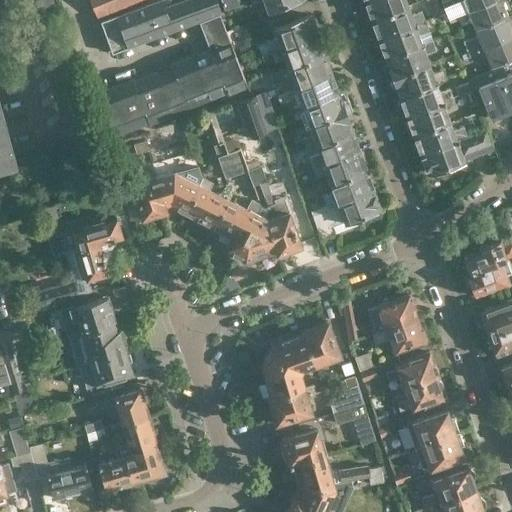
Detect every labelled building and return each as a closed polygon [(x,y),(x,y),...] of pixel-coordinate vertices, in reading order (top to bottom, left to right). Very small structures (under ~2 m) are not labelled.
[(28,0),(31,10),(54,4),(52,0),(28,0)] [(89,0),(96,17),(140,0),(89,0)] [(157,0),(100,21),(112,53),(221,13),(216,0),(157,0)] [(221,0),(225,10),(239,6),(236,0),(221,0)] [(287,3),(294,0),(252,0),(253,3),(260,0),(263,0),(267,10),(287,3)] [(365,0),(371,18),(408,5),(406,0),(365,0)] [(448,17),(489,0),(459,0),(451,3),(440,7),(445,19),(448,18),(448,17)] [(489,0),(448,17),(448,18),(450,21),(453,20),(457,18),(460,25),(471,21),(474,29),(507,15),(500,0),(489,0)] [(293,21),(289,8),(287,3),(267,10),(277,38),(258,45),(261,55),(271,52),(318,35),(310,15),(293,21)] [(412,14),(408,5),(371,18),(372,20),(369,24),(372,30),(376,32),(378,37),(424,20),(421,11),(412,14)] [(436,26),(445,22),(442,14),(433,17),(436,26)] [(207,48),(92,90),(107,135),(244,84),(219,15),(198,22),(207,48)] [(467,53),(511,34),(511,28),(507,15),(474,29),(477,36),(469,40),(468,38),(463,40),(467,49),(466,50),(467,53)] [(385,56),(421,43),(431,39),(428,31),(424,20),(378,37),(385,56)] [(442,45),(452,42),(449,33),(439,36),(442,45)] [(490,66),(511,56),(511,34),(467,53),(462,56),(463,60),(473,56),(476,63),(487,59),(490,66)] [(287,68),(324,54),(318,35),(271,52),(275,61),(284,58),(287,68)] [(431,39),(421,43),(385,56),(392,76),(429,62),(425,53),(435,50),(431,39)] [(285,90),(294,87),(331,74),(324,54),(287,68),(291,77),(281,80),(281,79),(273,82),(276,93),(277,93),(285,90)] [(511,60),(494,68),(511,109),(511,108),(511,60)] [(433,73),(429,62),(392,76),(393,77),(390,81),(393,88),(397,89),(400,97),(436,84),(446,80),(442,70),(433,73)] [(453,76),(464,73),(462,68),(451,70),(453,76)] [(490,117),(511,109),(494,68),(467,79),(468,82),(471,90),(481,116),(489,113),(490,117)] [(294,87),(301,104),(338,91),(331,74),(294,87)] [(471,90),(468,82),(455,87),(459,95),(471,90)] [(439,91),(436,84),(400,97),(397,101),(400,108),(404,109),(406,115),(453,98),(449,88),(439,91)] [(301,104),(291,108),(295,118),(305,115),(308,125),(345,112),(338,91),(301,104)] [(268,129),(255,94),(235,101),(248,137),(268,129)] [(413,135),(450,122),(446,111),(456,108),(453,98),(406,115),(408,121),(404,122),(408,133),(412,131),(413,135)] [(476,103),(468,107),(470,114),(479,110),(476,103)] [(0,167),(16,163),(0,104),(0,167)] [(345,112),(308,125),(312,135),(303,138),(306,148),(315,145),(352,132),(345,112)] [(466,137),(466,136),(463,127),(453,131),(450,122),(413,135),(420,153),(466,137)] [(466,137),(420,153),(427,173),(493,149),(486,128),(466,136),(466,137)] [(352,132),(315,145),(319,154),(309,157),(313,167),(359,150),(352,132)] [(145,140),(144,140),(134,143),(137,153),(148,150),(145,140)] [(224,141),(219,143),(214,145),(217,156),(228,153),(224,141)] [(288,155),(295,152),(293,145),(286,148),(288,155)] [(240,148),(228,153),(217,156),(225,178),(248,170),(240,148)] [(329,182),(366,169),(359,150),(313,167),(316,177),(326,173),(329,182)] [(295,152),(288,155),(291,163),(298,161),(295,152)] [(261,165),(248,170),(253,184),(266,179),(261,165)] [(327,205),(372,189),(366,169),(329,182),(333,192),(323,196),(327,205)] [(185,213),(200,184),(174,171),(156,177),(166,208),(171,206),(185,213)] [(166,208),(156,177),(132,184),(142,218),(167,211),(166,208)] [(220,231),(227,218),(221,214),(228,199),(209,189),(213,182),(203,177),(200,184),(185,213),(220,231)] [(266,179),(253,184),(258,199),(265,196),(271,194),(271,193),(266,179)] [(320,239),(333,234),(330,227),(380,209),(372,189),(327,205),(310,211),(320,239)] [(271,194),(265,196),(268,205),(268,206),(265,217),(277,251),(278,253),(301,245),(289,211),(284,199),(274,202),(271,194)] [(235,256),(257,213),(260,206),(259,202),(252,199),(248,208),(228,199),(221,214),(227,218),(220,231),(232,237),(225,251),(235,256)] [(60,207),(59,201),(39,207),(47,235),(72,228),(68,214),(60,216),(58,207),(60,207)] [(511,205),(504,210),(511,230),(511,241),(502,245),(500,240),(477,248),(478,249),(467,254),(463,261),(467,272),(502,260),(509,257),(511,256),(511,205)] [(257,213),(235,256),(246,262),(277,251),(265,217),(257,213)] [(117,216),(72,229),(77,247),(90,243),(91,247),(100,244),(111,250),(117,237),(123,235),(117,216)] [(105,262),(111,250),(100,244),(91,247),(90,243),(77,247),(67,251),(67,254),(73,271),(83,268),(87,279),(108,272),(105,262)] [(497,289),(510,284),(509,281),(511,280),(511,271),(511,270),(511,266),(509,257),(502,260),(467,272),(465,272),(473,295),(497,287),(497,289)] [(45,302),(67,296),(86,291),(82,278),(41,290),(28,293),(23,295),(27,308),(29,307),(45,302)] [(27,288),(28,293),(41,290),(39,284),(27,288)] [(368,308),(376,331),(416,317),(408,294),(368,308)] [(82,332),(114,323),(106,296),(69,307),(73,318),(78,317),(82,332)] [(511,297),(503,301),(504,303),(480,312),(484,323),(482,325),(484,329),(486,329),(488,333),(511,324),(511,297)] [(357,338),(355,331),(349,298),(341,299),(349,340),(357,338)] [(45,302),(29,307),(31,314),(47,310),(45,302)] [(3,356),(15,352),(16,352),(12,338),(27,333),(20,310),(0,316),(0,347),(0,348),(3,356)] [(390,337),(394,349),(395,351),(424,340),(416,317),(376,331),(371,333),(375,343),(390,337)] [(338,355),(338,354),(326,321),(301,330),(302,333),(313,362),(314,364),(338,355)] [(115,328),(114,323),(82,332),(91,360),(124,350),(118,327),(115,328)] [(511,324),(488,333),(489,337),(488,338),(489,343),(491,344),(495,355),(511,349),(511,324)] [(272,344),(267,354),(297,370),(299,367),(313,362),(302,333),(272,344)] [(245,348),(234,352),(238,362),(249,359),(245,348)] [(124,350),(91,360),(98,383),(131,374),(124,350)] [(338,354),(338,355),(345,375),(353,371),(347,351),(338,354)] [(368,351),(354,355),(359,371),(373,365),(368,351)] [(403,387),(437,375),(428,351),(395,364),(396,367),(386,371),(389,380),(399,377),(403,387)] [(15,352),(3,356),(4,362),(8,372),(19,369),(20,369),(15,352)] [(297,370),(267,354),(261,364),(271,396),(300,387),(295,372),(297,370)] [(0,386),(11,383),(8,372),(4,362),(0,362),(0,386)] [(510,390),(511,389),(511,362),(501,366),(506,378),(504,379),(507,386),(509,386),(510,390)] [(377,376),(373,365),(359,371),(363,381),(377,376)] [(8,372),(11,383),(11,384),(23,381),(19,369),(8,372)] [(347,387),(358,383),(355,374),(343,379),(347,387)] [(411,410),(445,398),(437,375),(403,387),(407,397),(397,401),(400,410),(410,406),(411,410)] [(11,384),(14,394),(20,415),(32,411),(25,390),(23,381),(11,384)] [(276,421),(310,411),(306,397),(317,394),(313,383),(300,387),(271,396),(268,397),(276,421)] [(343,389),(346,396),(339,398),(338,396),(328,399),(333,412),(364,403),(358,385),(347,388),(347,387),(343,389)] [(123,424),(148,416),(140,388),(115,396),(123,424)] [(353,418),(361,444),(376,439),(368,414),(367,414),(364,403),(333,412),(336,423),(349,419),(353,418)] [(455,432),(446,408),(415,419),(413,415),(394,422),(397,429),(414,423),(421,444),(455,432)] [(378,427),(389,423),(386,413),(374,416),(378,427)] [(11,426),(22,422),(20,415),(9,418),(11,426)] [(157,446),(148,416),(123,424),(129,445),(132,454),(157,446)] [(95,430),(104,427),(102,421),(102,419),(84,424),(86,432),(95,430)] [(14,438),(25,435),(22,425),(11,429),(14,438)] [(95,430),(97,438),(106,435),(104,427),(95,430)] [(293,463),(323,454),(316,429),(281,439),(289,464),(293,463)] [(89,440),(97,438),(95,430),(86,432),(89,440)] [(455,432),(421,444),(430,468),(463,456),(455,432)] [(31,452),(38,477),(47,475),(53,496),(91,487),(86,465),(72,469),(69,457),(46,463),(42,444),(30,447),(31,452)] [(129,445),(115,449),(118,458),(126,456),(132,480),(165,471),(157,446),(132,454),(129,445)] [(25,480),(38,477),(31,452),(10,458),(12,466),(21,463),(25,480)] [(333,482),(351,479),(370,476),(382,474),(381,466),(369,468),(368,464),(338,468),(328,470),(323,454),(293,463),(300,487),(306,486),(307,490),(333,482)] [(105,488),(132,480),(126,456),(118,458),(99,464),(105,488)] [(0,493),(16,489),(8,463),(0,465),(0,493)] [(468,468),(467,466),(435,478),(441,495),(437,496),(435,492),(421,497),(424,506),(475,488),(472,480),(474,479),(475,473),(470,468),(468,468)] [(397,485),(424,476),(421,467),(394,477),(397,485)] [(382,474),(370,476),(371,483),(383,481),(382,474)] [(306,486),(300,487),(292,506),(302,511),(323,511),(327,506),(342,511),(353,485),(351,479),(333,482),(307,490),(306,486)] [(478,496),(475,488),(424,506),(424,507),(408,511),(438,511),(442,511),(439,503),(443,501),(446,511),(478,511),(483,510),(482,509),(484,508),(486,500),(480,495),(478,496)]
